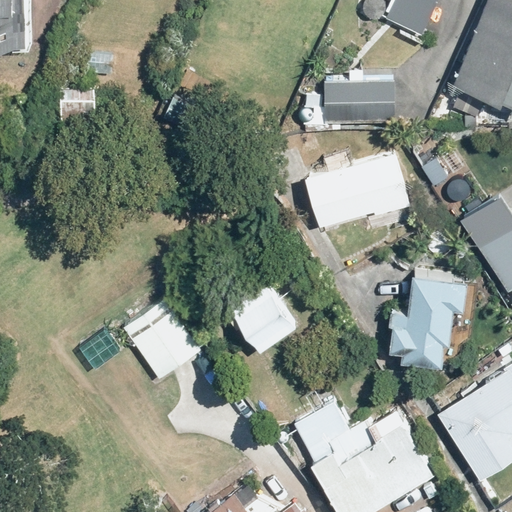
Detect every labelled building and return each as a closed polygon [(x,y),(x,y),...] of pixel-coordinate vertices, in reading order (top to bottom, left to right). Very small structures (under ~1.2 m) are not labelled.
[(0,0),(0,43),(31,42),(28,0),(0,0)] [(237,0),(228,0),(223,13),(236,19),(243,2),(237,0)] [(389,15),(404,22),(401,30),(424,40),(427,32),(424,31),(437,0),(392,0),(388,9),(391,10),(389,15)] [(511,0),(490,0),(457,81),(507,101),(509,98),(511,98),(511,0)] [(89,49),(88,69),(114,70),(115,50),(89,49)] [(362,68),(327,68),(327,119),(397,118),(397,77),(362,77),(362,68)] [(62,118),(97,119),(97,85),(62,85),(62,118)] [(200,98),(175,87),(162,117),(187,128),(200,98)] [(307,104),(322,104),(323,89),(308,88),(307,104)] [(340,130),(307,142),(312,154),(345,142),(340,130)] [(399,148),(310,174),(324,223),(378,207),(378,210),(413,201),(399,148)] [(451,174),(438,154),(421,166),(435,185),(451,174)] [(486,203),(479,192),(465,201),(472,211),(486,203)] [(511,223),(483,241),(511,286),(507,290),(511,297),(511,223)] [(473,251),(464,235),(451,242),(460,258),(473,251)] [(407,350),(406,359),(446,364),(447,361),(463,349),(473,278),(416,270),(412,309),(395,306),(392,323),(398,324),(395,348),(407,350)] [(269,278),(232,302),(264,349),(300,324),(269,278)] [(126,326),(161,377),(203,347),(168,296),(126,326)] [(511,361),(464,392),(465,395),(441,411),(484,478),(511,459),(511,361)] [(335,399),(296,422),(347,511),(374,511),(373,508),(438,471),(401,407),(373,423),(369,417),(352,427),(335,399)] [(206,511),(311,511),(301,497),(281,511),(251,511),(236,492),(223,502),(220,499),(205,510),(206,511)]
